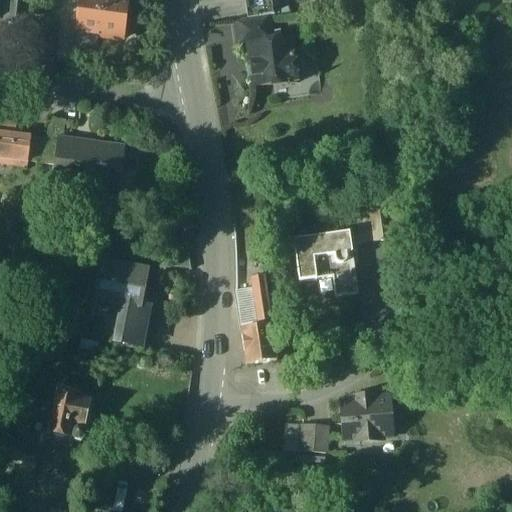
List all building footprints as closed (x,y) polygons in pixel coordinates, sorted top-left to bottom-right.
[(125,5),(102,3),(102,0),(80,0),(75,50),(94,52),(95,40),(107,42),(109,45),(118,46),(124,41),(125,34),(122,31),(125,5)] [(245,0),(249,22),(269,19),(272,18),(269,0),(245,0)] [(48,20),(32,19),(29,44),(45,46),(48,20)] [(249,22),(234,24),(238,51),(247,49),(247,48),(273,44),(269,19),(249,22)] [(273,44),(247,48),(247,49),(253,90),(273,87),(273,89),(297,85),(304,76),(302,65),(293,58),(291,42),(273,44)] [(44,144),(39,168),(56,171),(59,144),(62,145),(66,125),(49,123),(44,144)] [(16,129),(0,127),(0,163),(10,164),(9,170),(26,172),(27,167),(30,142),(14,140),(16,129)] [(44,144),(30,142),(27,167),(39,168),(44,144)] [(62,145),(59,144),(56,171),(54,192),(82,196),(84,196),(85,190),(102,193),(117,194),(122,159),(74,153),(75,146),(62,145)] [(102,193),(85,190),(84,196),(82,196),(80,210),(99,212),(102,193)] [(379,211),(346,215),(349,234),(350,246),(383,241),(379,211)] [(349,234),(293,241),(299,283),(332,278),(335,298),(357,295),(350,246),(349,234)] [(188,256),(173,258),(175,269),(191,272),(188,256)] [(146,277),(117,271),(117,269),(102,266),(95,301),(125,307),(121,328),(119,328),(116,345),(140,350),(148,310),(140,309),(146,277)] [(265,278),(251,280),(253,291),(258,329),(272,327),(265,278)] [(245,291),(235,293),(239,320),(249,318),(245,291)] [(253,291),(249,292),(245,291),(249,318),(239,320),(240,331),(258,329),(253,291)] [(258,329),(240,331),(246,367),(277,363),(272,327),(258,329)] [(31,364),(19,361),(16,370),(29,373),(31,364)] [(67,388),(58,386),(56,394),(72,398),(74,392),(67,390),(67,388)] [(72,398),(56,394),(50,425),(47,424),(45,435),(52,437),(51,442),(52,442),(51,445),(69,449),(70,443),(74,443),(77,443),(80,442),(82,440),(84,437),(84,433),(83,430),(89,401),(72,398)] [(361,403),(358,402),(355,401),(355,403),(340,404),(344,442),(356,441),(357,444),(378,442),(378,439),(390,438),(387,400),(374,401),(374,399),(372,401),(368,403),(364,404),(361,403)] [(327,431),(302,429),(300,454),(325,455),(327,431)]
